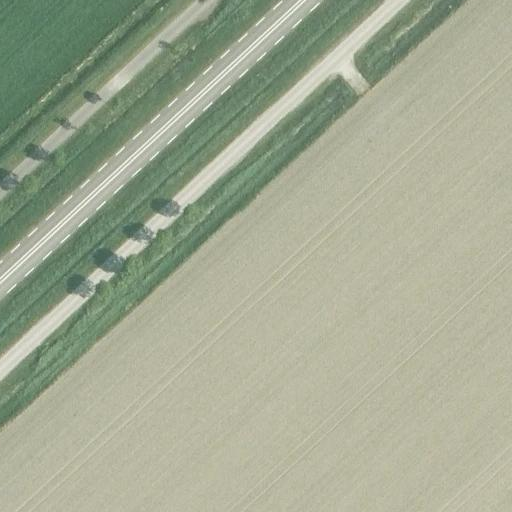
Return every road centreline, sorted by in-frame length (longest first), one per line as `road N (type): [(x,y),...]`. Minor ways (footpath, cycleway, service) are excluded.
road 1 (unclassified): [(400,0),(0,370)]
road 2 (secondary): [(0,288),(309,0)]
road 3 (track): [(212,0),(0,196)]
